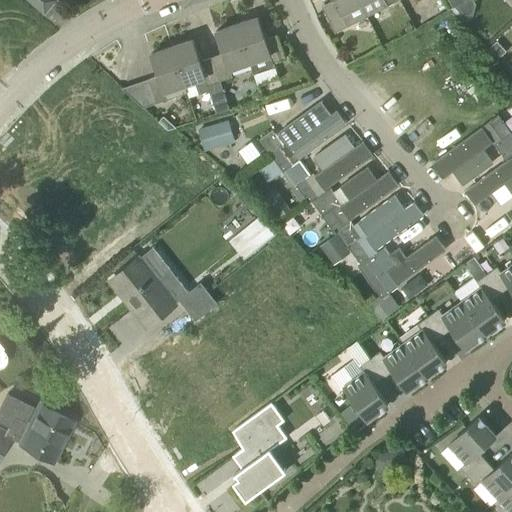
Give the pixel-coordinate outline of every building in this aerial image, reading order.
[(55,0),(31,0),(45,12),(55,0)] [(335,32),(367,16),(359,0),(334,0),(336,5),(324,11),(335,32)] [(359,0),(367,16),(397,0),(359,0)] [(237,24),(250,62),(254,73),(275,66),(273,62),(285,58),(277,34),(265,38),(258,16),(237,24)] [(454,16),(386,74),(415,108),(483,49),(454,16)] [(250,62),(237,24),(216,31),(223,52),(212,56),(220,80),(232,76),(230,68),(250,62)] [(185,84),(194,80),(199,93),(209,90),(216,113),(229,109),(220,80),(212,56),(200,61),(193,39),(172,46),(185,84)] [(184,84),(185,84),(172,46),(151,53),(158,75),(147,79),(155,103),(187,92),(184,84)] [(483,49),(415,108),(443,141),(511,83),(483,49)] [(94,82),(74,104),(101,128),(116,111),(131,125),(146,109),(118,84),(108,95),(94,82)] [(322,101),(314,106),(279,132),(297,158),(345,123),(336,111),(331,114),(322,101)] [(489,121),(501,139),(495,143),(505,159),(511,155),(511,153),(511,132),(499,114),(489,121)] [(49,118),(30,139),(57,163),(71,147),(87,161),(102,145),(74,120),(64,131),(49,118)] [(229,120),(199,128),(205,149),(235,140),(229,120)] [(493,160),(484,148),(493,141),(483,127),(435,162),(445,175),(452,169),(462,183),(463,184),(494,162),(493,160)] [(283,171),(286,169),(293,164),(280,146),(269,132),(260,139),(282,171),(283,171)] [(344,134),(312,157),(322,170),(326,167),(324,164),(332,158),(334,161),(354,147),(344,134)] [(314,175),(324,188),(372,154),(362,141),(354,147),(334,161),(332,158),(324,164),(326,167),(322,170),(314,175)] [(511,156),(467,190),(476,202),(505,181),(511,190),(511,156)] [(274,158),(258,169),(267,181),(282,171),(274,158)] [(12,159),(0,171),(0,187),(19,205),(34,188),(49,202),(64,186),(36,161),(26,172),(12,159)] [(318,195),(306,177),(295,163),(293,164),(286,169),(309,202),(311,200),(318,195)] [(349,198),(340,205),(350,218),(397,184),(388,172),(376,180),(367,168),(341,187),(349,198)] [(344,226),(344,225),(351,221),(350,218),(340,205),(339,203),(341,201),(334,191),(331,187),(321,194),(318,195),(311,200),(322,215),(335,233),(338,230),(344,226)] [(358,223),(368,236),(367,237),(375,248),(422,214),(414,203),(406,209),(396,196),(395,194),(357,221),(358,223)] [(260,215),(229,240),(244,258),(275,233),(260,215)] [(351,220),(351,221),(344,225),(344,226),(338,230),(348,245),(361,263),(370,256),(358,239),(362,235),(351,220)] [(461,260),(475,249),(464,234),(449,245),(461,260)] [(406,257),(399,246),(389,253),(390,255),(383,260),(389,268),(387,270),(397,283),(445,249),(436,236),(406,257)] [(370,256),(361,263),(358,265),(369,280),(368,280),(381,298),(398,285),(397,283),(387,270),(389,268),(383,260),(390,255),(389,253),(387,251),(384,246),(377,252),(370,256)] [(147,326),(177,302),(141,256),(111,280),(147,326)] [(511,264),(502,272),(497,266),(487,273),(501,292),(510,285),(511,287),(511,264)] [(485,333),(498,324),(498,323),(503,319),(504,320),(505,319),(491,299),(501,292),(487,273),(477,281),(481,287),(462,301),(485,333)] [(201,281),(179,299),(196,320),(217,302),(201,281)] [(442,335),(452,328),(466,347),(480,337),(479,337),(484,333),(485,334),(485,333),(462,301),(443,315),(438,308),(428,315),(442,335)] [(432,342),(442,335),(428,315),(418,323),(423,329),(404,343),(427,375),(440,366),(439,365),(445,361),(445,362),(446,361),(432,342)] [(370,358),(384,377),(393,370),(408,389),(421,380),(420,379),(426,375),(426,376),(427,375),(404,343),(385,357),(380,350),(370,358)] [(370,358),(360,365),(355,358),(331,375),(341,389),(344,386),(368,418),(381,408),(381,407),(386,404),(387,405),(388,404),(374,384),(384,377),(370,358)] [(7,393),(0,406),(0,422),(8,427),(6,430),(3,436),(33,450),(51,460),(70,421),(71,422),(72,421),(40,405),(31,423),(25,421),(33,406),(7,393)] [(233,454),(242,467),(234,473),(235,474),(236,473),(239,477),(233,481),(246,499),(269,483),(286,470),(271,448),(287,437),(278,424),(285,419),(272,402),(256,413),(231,431),(243,448),(234,454),(233,454)] [(486,460),(478,451),(496,435),(484,422),(484,423),(479,418),(480,417),(479,416),(449,443),(466,461),(460,467),(469,476),(486,460)] [(498,498),(511,485),(511,452),(494,469),(486,460),(469,476),(477,485),(474,488),(490,505),(498,498)] [(511,511),(511,485),(498,498),(510,511),(511,511)]
